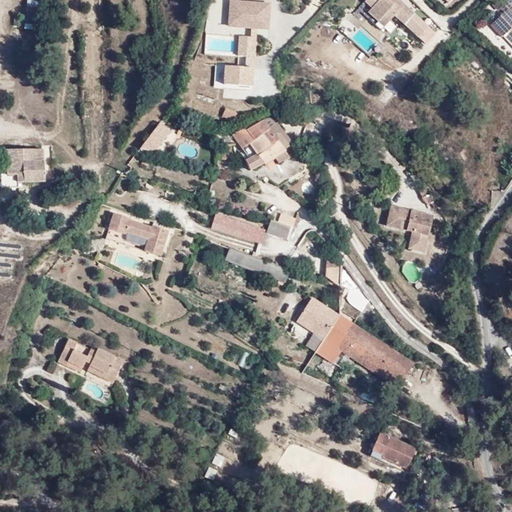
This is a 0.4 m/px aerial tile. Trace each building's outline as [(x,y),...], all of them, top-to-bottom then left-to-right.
[(264,24),(265,0),(226,0),(225,21),(248,23),(254,23),(264,24)] [(415,32),(424,21),(400,0),(398,0),(397,2),(395,0),(366,0),(368,2),(364,6),(374,15),(380,10),(385,16),(388,13),(382,8),(389,3),(394,9),(392,11),(415,32)] [(505,10),(511,16),(511,7),(500,0),(495,0),(489,7),(499,16),(505,10)] [(392,11),(394,9),(389,3),(382,8),(388,13),(388,14),(392,11)] [(380,21),(385,16),(380,10),(374,15),(380,21)] [(511,38),(511,16),(505,10),(499,16),(485,31),(496,42),(501,37),(505,33),(511,38)] [(34,26),(34,11),(24,11),(24,19),(13,19),(13,26),(34,26)] [(253,48),(254,30),(248,30),(236,29),(235,47),(246,47),(253,48)] [(511,46),(511,38),(505,33),(501,37),(511,46)] [(251,77),(252,59),(246,58),(224,58),(223,77),(251,77)] [(235,123),(240,113),(228,107),(223,118),(235,123)] [(288,148),(295,143),(281,126),(274,132),(269,127),(263,120),(245,132),(243,129),(230,140),(239,151),(249,162),(253,166),(257,172),(277,156),(288,148)] [(173,130),(165,123),(145,149),(155,154),(173,130)] [(41,175),(41,174),(35,154),(31,141),(14,146),(19,158),(12,161),(20,181),(41,175)] [(13,184),(20,181),(12,161),(19,158),(14,146),(0,150),(0,174),(2,180),(10,177),(13,184)] [(291,155),(288,148),(277,156),(281,163),(291,155)] [(212,151),(212,162),(249,162),(239,151),(212,151)] [(418,197),(423,193),(424,192),(420,185),(413,189),(418,197)] [(428,200),(423,193),(418,197),(417,197),(422,204),(428,200)] [(409,238),(425,240),(429,214),(386,207),(383,228),(410,232),(409,238)] [(149,246),(164,251),(170,232),(156,226),(155,229),(132,221),(133,218),(117,212),(111,229),(150,242),(149,246)] [(262,245),(266,232),(217,219),(214,231),(262,245)] [(269,233),(289,240),(293,227),(272,220),(269,233)] [(423,252),(425,240),(409,238),(408,250),(423,252)] [(162,258),(164,251),(149,246),(147,251),(162,258)] [(283,280),(288,268),(229,249),(225,261),(283,280)] [(338,279),(339,259),(324,258),(323,278),(338,279)] [(410,261),(400,268),(410,282),(420,275),(410,261)] [(410,364),(309,297),(285,334),(330,365),(339,351),(394,387),(410,364)] [(91,361),(95,354),(65,340),(55,362),(64,366),(66,361),(80,368),(86,358),(91,361)] [(97,349),(95,354),(91,361),(89,366),(106,375),(104,379),(110,382),(120,360),(97,349)] [(66,361),(64,366),(78,374),(80,368),(66,361)] [(87,371),(104,379),(106,375),(89,366),(87,371)] [(400,467),(408,447),(373,431),(364,451),(400,467)] [(220,465),(224,456),(215,452),(211,461),(220,465)] [(367,507),(380,482),(337,461),(325,486),(367,507)] [(212,479),(217,469),(207,465),(203,475),(212,479)]
